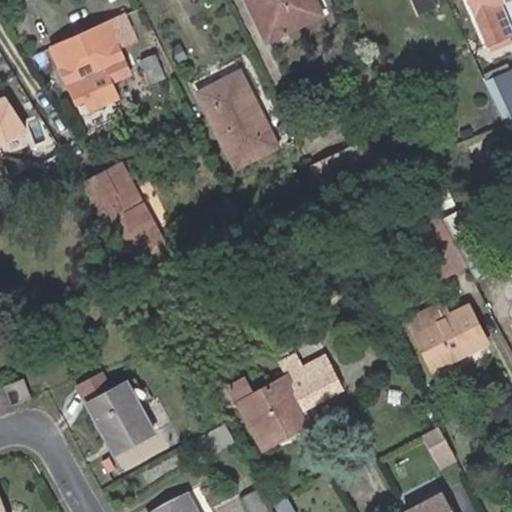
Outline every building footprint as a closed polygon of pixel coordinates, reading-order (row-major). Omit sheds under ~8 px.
[(247,0),(266,41),(279,37),(281,44),(289,41),(286,33),(321,18),(312,0),(247,0)] [(465,0),(480,32),(505,22),(499,5),(510,0),(465,0)] [(49,47),(79,112),(115,98),(110,82),(127,74),(116,50),(135,41),(125,16),(106,24),(49,47)] [(505,22),(480,32),(485,45),(511,35),(505,22)] [(154,55),(140,61),(150,84),(164,78),(154,55)] [(511,72),(511,71),(484,84),(503,125),(511,120),(511,72)] [(274,148),(238,74),(197,93),(233,168),(274,148)] [(0,145),(29,135),(0,93),(0,145)] [(342,152),(353,175),(387,159),(375,136),(342,152)] [(467,176),(509,159),(504,140),(489,145),(487,141),(450,154),(456,172),(465,169),(467,176)] [(353,175),(342,152),(340,149),(309,165),(321,190),(353,175)] [(55,153),(48,158),(57,172),(64,167),(55,153)] [(101,206),(121,240),(132,234),(147,261),(158,254),(162,252),(157,243),(166,238),(122,157),(81,179),(97,208),(101,206)] [(229,198),(215,205),(224,222),(238,216),(229,198)] [(469,230),(461,215),(449,221),(455,236),(469,230)] [(442,216),(419,228),(444,275),(466,263),(457,246),(442,216)] [(132,234),(121,240),(137,267),(147,261),(132,234)] [(473,237),(457,246),(466,263),(477,283),(492,273),(473,237)] [(408,324),(414,335),(446,319),(439,307),(408,324)] [(446,319),(414,335),(431,368),(483,342),(466,308),(446,319)] [(229,386),(239,404),(262,448),(305,423),(297,406),(302,403),(304,407),(340,387),(323,357),(302,369),(293,353),(278,362),(287,377),(255,395),(245,377),(229,386)] [(0,385),(8,407),(28,399),(20,376),(0,383),(0,385)] [(111,452),(149,431),(122,381),(84,402),(111,452)] [(438,423),(423,431),(440,466),(456,458),(438,423)] [(225,424),(198,437),(206,451),(208,456),(234,441),(225,424)] [(274,511),(261,489),(246,497),(254,511),(274,511)] [(453,511),(443,492),(405,511),(453,511)] [(194,511),(184,493),(151,511),(194,511)]
